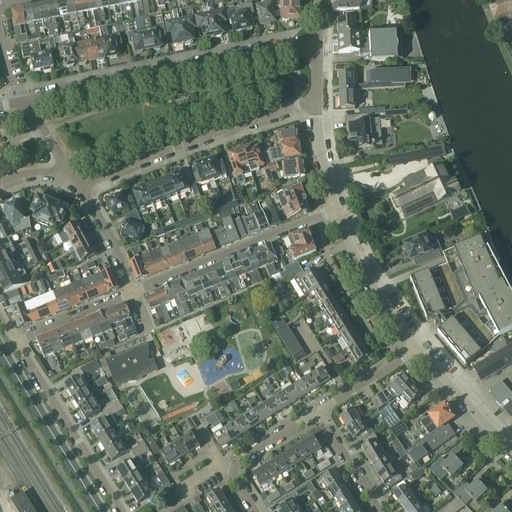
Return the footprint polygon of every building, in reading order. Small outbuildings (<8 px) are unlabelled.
[(71,16),(76,15),(72,0),(68,0),(64,1),(68,24),(70,32),(74,32),(71,16)] [(82,14),(87,13),(84,0),(72,0),(76,15),(78,27),(84,26),(82,14)] [(101,28),(100,24),(95,0),(84,0),(87,13),(92,12),(96,29),(101,28)] [(102,10),(108,8),(106,0),(95,0),(100,24),(105,23),(102,10)] [(115,15),(120,14),(117,0),(106,0),(108,8),(114,7),(115,15)] [(124,5),(129,4),(128,0),(117,0),(120,14),(126,13),(124,5)] [(136,3),(139,19),(142,19),(144,18),(140,0),(128,0),(129,4),(136,3)] [(140,0),(144,18),(147,17),(150,17),(147,1),(150,0),(140,0)] [(330,0),(332,13),(363,10),(371,9),(370,0),(330,0)] [(491,11),(494,20),(511,13),(511,0),(500,0),(488,5),(491,11)] [(64,24),(68,24),(64,1),(55,3),(58,18),(62,17),(64,24)] [(54,19),(58,18),(55,3),(47,4),(53,37),(57,36),(54,19)] [(239,14),(242,30),(243,30),(243,33),(251,31),(251,29),(251,28),(250,20),(252,20),(251,16),(252,15),(250,3),(242,5),(243,8),(238,9),(239,14)] [(49,37),(53,37),(47,4),(38,6),(42,27),(47,26),(49,37)] [(206,4),(203,5),(201,6),(204,17),(195,19),(197,28),(201,27),(204,38),(204,39),(207,40),(212,39),(214,39),(206,4)] [(211,4),(207,4),(206,4),(214,39),(215,39),(220,38),(222,35),(220,23),(224,22),(222,13),(211,16),(211,13),(212,12),(211,4)] [(271,7),(270,4),(254,7),(255,13),(256,12),(259,25),(260,25),(261,26),(264,25),(265,24),(268,23),(270,24),(272,24),(273,22),(274,22),(272,12),(271,7)] [(38,28),(42,27),(38,6),(30,8),(34,29),(35,36),(36,40),(40,39),(38,28)] [(233,32),(242,30),(239,14),(234,15),(233,7),(225,8),(227,21),(229,20),(229,25),(232,24),(233,32)] [(299,20),(299,7),(271,7),(272,12),(280,12),(281,21),(282,21),(284,21),(286,21),(288,20),(299,20)] [(29,24),(30,30),(34,29),(30,8),(21,9),(24,25),(29,24)] [(19,26),(24,25),(21,9),(11,11),(13,21),(12,22),(15,37),(13,37),(15,45),(27,42),(27,38),(26,35),(21,36),(19,26)] [(180,10),(176,11),(183,45),(184,45),(190,44),(191,42),(191,41),(192,41),(189,29),(194,28),(192,20),(181,22),(180,19),(182,19),(180,10)] [(183,45),(176,11),(172,12),(173,20),(175,20),(176,23),(165,25),(167,34),(171,33),(173,45),(174,45),(176,47),(182,46),(183,45)] [(342,14),(342,20),(336,20),(337,34),(354,33),(354,25),(360,24),(360,13),(342,14)] [(511,13),(494,20),(503,43),(511,39),(511,13)] [(144,18),(142,19),(148,50),(153,49),(154,50),(155,50),(159,50),(160,48),(160,47),(161,47),(159,39),(164,38),(162,29),(150,31),(147,17),(144,18)] [(142,19),(139,19),(136,20),(139,34),(127,36),(129,45),(133,44),(135,52),(136,52),(136,53),(138,54),(142,53),(143,52),(143,51),(148,50),(142,19)] [(105,27),(98,29),(99,33),(101,41),(105,59),(108,58),(108,59),(109,59),(111,59),(116,58),(117,56),(115,47),(120,47),(118,37),(108,39),(105,27)] [(394,33),(337,36),(338,54),(358,53),(358,56),(369,56),(369,62),(395,61),(395,51),(396,51),(396,50),(396,49),(397,47),(396,46),(396,45),(396,44),(395,43),(394,43),(394,33)] [(72,38),(72,34),(67,36),(69,45),(71,45),(71,47),(57,50),(59,59),(63,58),(65,67),(68,68),(72,68),(74,65),(78,64),(74,47),(72,38)] [(50,52),(56,51),(53,39),(20,46),(23,60),(30,59),(32,72),(42,69),(43,73),(50,71),(50,68),(51,68),(48,54),(40,56),(39,46),(48,44),(50,52)] [(105,59),(101,41),(89,43),(92,61),(95,61),(98,62),(103,61),(105,59)] [(87,44),(74,47),(78,64),(78,65),(81,66),(85,65),(86,63),(90,62),(87,44)] [(353,74),(339,75),(340,92),(357,91),(368,91),(405,88),(405,82),(408,82),(407,72),(399,72),(366,74),(367,86),(354,86),(353,74)] [(357,91),(340,92),(341,109),(355,108),(354,95),(357,95),(357,91)] [(371,116),(359,116),(345,117),(347,138),(351,142),(356,141),(356,139),(357,137),(358,137),(359,141),(358,141),(359,150),(374,148),(371,116)] [(281,148),(299,144),(298,128),(290,131),(290,132),(286,133),(286,132),(277,135),(274,136),(276,143),(280,142),(281,148)] [(262,151),(267,164),(274,162),(300,157),(299,144),(281,148),(271,150),(262,151)] [(443,146),(414,153),(416,162),(445,156),(443,146)] [(252,147),(244,150),(252,173),(260,170),(259,168),(264,167),(259,152),(257,152),(256,149),(253,150),(252,147)] [(252,173),(244,150),(243,150),(242,150),(242,149),(241,148),(240,148),(239,148),(238,148),(237,148),(236,149),(235,150),(235,151),(235,152),(236,153),(228,155),(239,186),(246,184),(244,177),(252,174),(252,173)] [(398,157),(389,159),(391,168),(400,166),(398,157)] [(209,162),(208,162),(215,182),(227,178),(222,163),(217,165),(215,159),(214,160),(212,160),(210,161),(209,162)] [(390,188),(375,195),(379,205),(385,217),(389,226),(403,219),(417,212),(432,206),(430,201),(441,195),(443,200),(444,200),(459,193),(454,182),(450,184),(442,168),(431,173),(430,173),(430,172),(430,173),(425,161),(391,168),(391,166),(381,168),(390,188)] [(215,182),(208,162),(203,164),(201,164),(198,165),(197,166),(196,166),(196,167),(192,168),(198,185),(209,181),(211,190),(217,188),(215,182)] [(267,164),(269,169),(270,174),(278,171),(274,162),(267,164)] [(282,164),(284,174),(284,180),(306,177),(304,162),(282,164)] [(270,174),(269,169),(264,171),(269,184),(274,182),(271,175),(270,174)] [(171,176),(170,178),(178,197),(190,192),(183,173),(178,175),(176,174),(171,176)] [(178,197),(170,178),(159,183),(167,201),(178,197)] [(157,183),(146,188),(154,207),(165,202),(157,183)] [(195,183),(190,185),(194,197),(200,195),(195,183)] [(154,207),(146,188),(144,187),(139,189),(138,191),(133,193),(142,215),(146,214),(145,210),(154,207)] [(233,190),(237,202),(238,208),(245,205),(240,188),(233,190)] [(278,197),(283,211),(306,202),(304,197),(305,197),(306,194),(304,190),(301,188),(278,197)] [(123,210),(125,216),(130,213),(128,208),(122,195),(121,195),(120,193),(116,193),(114,196),(114,198),(113,199),(108,202),(113,215),(123,210)] [(39,224),(43,226),(54,201),(46,197),(45,200),(38,197),(34,206),(35,206),(33,209),(35,210),(34,213),(36,214),(34,219),(40,221),(39,224)] [(262,212),(263,214),(269,229),(280,225),(269,197),(263,199),(268,210),(262,212)] [(54,201),(43,226),(48,227),(49,225),(55,228),(57,223),(59,224),(61,221),(62,221),(63,218),(64,218),(68,209),(61,206),(62,204),(54,201)] [(24,231),(31,228),(29,217),(25,219),(18,202),(13,205),(12,203),(10,202),(6,204),(5,206),(6,208),(5,208),(9,216),(7,217),(11,225),(12,225),(13,228),(21,225),(24,231)] [(224,207),(226,212),(232,210),(238,208),(237,202),(224,207)] [(306,202),(283,211),(288,222),(307,214),(308,212),(305,205),(307,204),(306,202)] [(250,206),(260,233),(269,229),(263,214),(259,216),(255,204),(250,206)] [(249,220),(245,221),(251,236),(260,233),(250,206),(245,208),(249,220)] [(208,219),(209,218),(218,215),(226,212),(224,207),(206,213),(208,219)] [(466,207),(455,212),(459,221),(470,216),(466,207)] [(232,210),(226,212),(218,215),(230,245),(239,241),(231,220),(236,218),(232,210)] [(125,216),(128,222),(139,217),(136,211),(130,213),(125,216)] [(189,226),(208,219),(206,213),(187,220),(189,226)] [(65,222),(66,225),(76,220),(73,215),(66,219),(65,222)] [(218,215),(209,218),(212,225),(215,224),(219,232),(215,234),(221,249),(230,245),(218,215)] [(139,217),(128,222),(143,227),(139,217)] [(251,236),(245,221),(245,219),(235,223),(242,240),(251,236)] [(177,230),(189,226),(187,220),(175,225),(177,230)] [(128,222),(127,222),(126,222),(126,223),(124,223),(122,224),(122,227),(123,228),(124,229),(124,230),(125,230),(122,237),(139,242),(143,227),(144,227),(143,227),(128,222)] [(0,223),(0,230),(5,240),(5,241),(8,239),(10,238),(3,223),(0,223)] [(67,235),(71,241),(86,233),(82,226),(79,227),(77,224),(63,231),(65,235),(67,235)] [(165,235),(177,230),(175,225),(162,229),(164,235),(165,235)] [(156,238),(159,237),(164,235),(162,229),(154,233),(156,238)] [(32,239),(37,242),(40,234),(38,234),(38,231),(31,232),(32,239)] [(288,239),(293,250),(310,243),(312,242),(311,240),(311,239),(313,237),(311,232),(308,231),(288,239)] [(209,232),(199,236),(206,255),(216,251),(209,232)] [(69,251),(71,255),(89,245),(87,242),(90,241),(86,233),(71,241),(74,248),(69,251)] [(199,236),(189,240),(196,258),(206,255),(199,236)] [(441,258),(438,249),(432,252),(426,236),(403,245),(410,261),(413,260),(416,268),(441,258)] [(0,256),(13,250),(8,239),(5,241),(5,240),(0,242),(0,256)] [(508,292),(503,283),(505,282),(506,282),(499,269),(498,270),(499,270),(495,272),(491,262),(494,261),(495,261),(488,248),(487,249),(488,249),(486,250),(481,239),(454,250),(475,301),(479,300),(488,316),(491,315),(497,325),(499,324),(504,334),(499,337),(511,330),(511,293),(510,289),(509,290),(509,291),(508,292)] [(24,243),(27,248),(33,246),(30,240),(24,243)] [(189,240),(179,244),(187,262),(196,258),(189,240)] [(293,250),(290,251),(294,262),(314,254),(315,251),(313,246),(313,247),(311,246),(310,243),(293,250)] [(179,244),(169,248),(177,266),(187,262),(179,244)] [(274,244),(263,249),(274,277),(280,275),(280,274),(279,271),(276,272),(273,265),(278,263),(274,254),(278,253),(274,244)] [(89,245),(71,255),(77,266),(97,255),(93,247),(91,249),(89,245)] [(169,248),(160,252),(167,270),(177,266),(169,248)] [(263,249),(254,252),(261,270),(265,268),(270,278),(272,282),(274,281),(272,278),(274,277),(263,249)] [(13,250),(0,256),(0,268),(18,259),(13,250)] [(160,252),(150,255),(157,274),(167,270),(160,252)] [(254,252),(246,256),(257,283),(261,282),(257,272),(261,270),(254,252)] [(150,255),(140,259),(148,278),(157,274),(150,255)] [(246,256),(238,259),(245,276),(249,275),(252,282),(253,285),(257,283),(246,256)] [(148,278),(140,259),(130,263),(137,282),(148,278)] [(238,259),(230,262),(241,290),(245,289),(243,285),(241,278),(245,276),(238,259)] [(230,262),(221,266),(228,283),(233,281),(237,292),(241,290),(230,262)] [(48,267),(52,274),(58,272),(54,264),(48,267)] [(284,268),(286,272),(286,273),(297,269),(295,264),(284,268)] [(0,280),(1,283),(24,271),(22,267),(15,270),(12,265),(0,270),(0,280)] [(221,266),(214,269),(225,297),(229,296),(224,285),(228,283),(221,266)] [(214,269),(206,272),(213,289),(217,288),(222,299),(225,297),(214,269)] [(286,272),(280,274),(280,275),(283,281),(299,274),(297,269),(286,273),(286,272)] [(445,295),(443,290),(437,292),(435,287),(441,285),(439,280),(433,282),(431,277),(437,275),(435,270),(429,272),(411,280),(427,321),(446,313),(443,307),(449,305),(447,300),(441,302),(439,297),(445,295)] [(24,271),(1,283),(3,286),(2,288),(4,291),(6,292),(6,293),(23,286),(19,279),(26,275),(24,271)] [(112,271),(102,275),(109,293),(119,289),(112,271)] [(305,298),(311,294),(325,285),(316,271),(310,274),(308,271),(294,280),(305,298)] [(206,272),(198,275),(209,304),(213,303),(208,291),(213,289),(206,272)] [(102,275),(92,279),(99,297),(109,293),(102,275)] [(198,275),(190,278),(196,296),(201,294),(203,301),(202,301),(204,306),(209,304),(198,275)] [(77,285),(72,287),(80,305),(90,301),(82,283),(80,277),(75,279),(77,285)] [(190,278),(181,282),(187,297),(193,311),(198,309),(196,304),(195,304),(192,298),(196,296),(190,278)] [(92,279),(82,283),(90,301),(99,297),(92,279)] [(37,284),(41,294),(46,292),(43,282),(37,284)] [(181,282),(173,285),(184,314),(189,312),(187,306),(183,298),(187,297),(181,282)] [(33,285),(27,288),(30,296),(37,293),(33,285)] [(173,285),(164,289),(169,303),(174,302),(177,310),(179,315),(184,314),(173,285)] [(315,296),(322,306),(322,307),(334,299),(325,285),(311,294),(313,297),(315,296)] [(72,287),(62,291),(70,309),(80,305),(72,287)] [(29,295),(27,288),(21,290),(24,297),(29,295)] [(164,289),(153,293),(164,319),(168,317),(164,306),(169,303),(164,289)] [(7,295),(10,302),(20,297),(17,291),(7,295)] [(62,291),(53,295),(60,313),(70,309),(62,291)] [(164,319),(153,293),(143,297),(150,312),(156,309),(160,320),(164,319)] [(53,295),(43,298),(50,317),(60,313),(53,295)] [(43,298),(33,302),(40,321),(50,317),(43,298)] [(324,310),(331,321),(343,314),(334,299),(322,307),(322,306),(320,308),(322,311),(324,310)] [(26,300),(21,302),(30,325),(40,321),(33,302),(28,304),(26,300)] [(21,302),(11,306),(18,322),(16,323),(18,328),(20,327),(20,329),(30,325),(21,302)] [(125,304),(115,308),(123,327),(126,335),(128,339),(137,335),(133,326),(127,329),(125,322),(131,319),(125,304)] [(115,308),(105,312),(111,327),(116,325),(118,329),(123,327),(115,308)] [(105,312),(95,316),(103,335),(112,331),(110,327),(111,327),(105,312)] [(333,324),(339,335),(351,328),(343,314),(331,321),(328,322),(323,326),(325,329),(333,324)] [(461,320),(458,316),(453,320),(452,320),(449,316),(453,314),(453,315),(454,315),(453,314),(442,318),(442,319),(434,322),(436,326),(443,323),(446,326),(438,333),(466,367),(482,354),(477,349),(482,344),(479,341),(474,345),(470,340),(475,336),(472,332),(467,336),(463,332),(468,328),(465,324),(460,328),(456,324),(461,320)] [(95,316),(86,320),(93,339),(103,335),(95,316)] [(86,320),(76,324),(83,343),(93,339),(86,320)] [(76,324),(66,328),(74,347),(83,343),(76,324)] [(287,326),(276,332),(280,338),(290,331),(287,326)] [(66,328),(56,332),(64,351),(74,347),(66,328)] [(342,339),(348,349),(360,342),(351,328),(339,335),(337,336),(332,340),(334,343),(342,339)] [(290,331),(280,338),(283,343),(293,336),(290,331)] [(56,332),(46,336),(54,355),(64,351),(56,332)] [(54,355),(46,336),(37,340),(36,340),(44,359),(54,355)] [(293,336),(283,343),(286,348),(296,341),(293,336)] [(490,347),(495,355),(503,369),(511,363),(511,344),(508,347),(502,337),(500,339),(490,347)] [(296,341),(286,348),(289,353),(300,346),(296,341)] [(348,349),(341,354),(343,357),(350,353),(357,364),(369,357),(360,342),(348,349)] [(149,355),(149,353),(149,351),(148,349),(148,347),(147,346),(115,359),(106,362),(117,388),(128,383),(136,382),(143,377),(158,372),(153,361),(149,363),(148,361),(148,359),(149,357),(149,355)] [(300,346),(289,353),(292,358),(303,351),(300,346)] [(303,351),(292,358),(295,363),(306,356),(303,351)] [(503,369),(495,355),(473,368),(481,382),(503,369)] [(96,361),(80,371),(84,376),(99,367),(96,361)] [(313,361),(306,365),(309,370),(315,366),(313,361)] [(309,370),(306,365),(300,369),(303,374),(309,370)] [(289,368),(284,371),(287,376),(293,373),(289,368)] [(322,369),(312,375),(320,387),(330,381),(322,369)] [(312,375),(303,381),(310,393),(320,387),(312,375)] [(411,381),(405,375),(405,376),(404,375),(387,391),(395,401),(413,385),(410,382),(411,381)] [(65,387),(72,398),(86,389),(86,388),(82,382),(84,381),(82,376),(65,387)] [(107,383),(104,378),(96,383),(99,388),(107,383)] [(303,381),(293,387),(300,400),(310,393),(303,381)] [(229,387),(232,392),(239,388),(236,382),(229,387)] [(500,407),(501,406),(502,406),(504,408),(504,409),(505,409),(511,417),(511,394),(501,382),(489,392),(497,401),(496,402),(500,407)] [(416,389),(413,385),(395,401),(398,404),(401,401),(407,408),(422,395),(422,394),(417,388),(416,389)] [(72,398),(79,409),(93,400),(93,399),(89,393),(91,392),(88,387),(86,388),(86,389),(72,398)] [(293,387),(283,393),(291,406),(300,400),(293,387)] [(261,394),(264,398),(270,394),(267,390),(261,394)] [(274,399),(273,399),(281,412),(291,406),(283,393),(282,394),(280,390),(271,396),(274,399)] [(390,406),(382,393),(376,396),(382,407),(377,410),(380,415),(385,412),(385,411),(390,406)] [(382,407),(376,396),(371,400),(377,410),(382,407)] [(93,400),(79,409),(86,419),(85,420),(100,411),(96,404),(98,403),(95,398),(93,399),(93,400)] [(254,398),(247,402),(250,407),(256,403),(254,398)] [(103,408),(107,413),(120,404),(117,399),(103,408)] [(273,399),(263,406),(271,418),(281,412),(273,399)] [(92,429),(98,439),(115,429),(119,427),(112,417),(123,410),(120,404),(107,413),(109,417),(91,429),(92,429)] [(263,406),(253,412),(261,424),(271,418),(263,406)] [(401,423),(390,406),(385,411),(385,412),(388,417),(383,420),(390,431),(401,423)] [(420,423),(429,435),(434,432),(435,433),(447,424),(454,419),(450,413),(449,412),(449,411),(447,407),(445,407),(445,406),(435,413),(433,413),(432,414),(431,416),(425,420),(420,423)] [(340,419),(347,429),(362,420),(355,409),(340,418),(340,419)] [(253,412),(243,418),(251,430),(261,424),(253,412)] [(380,415),(383,420),(388,417),(385,412),(380,415)] [(232,443),(224,430),(217,420),(214,414),(205,420),(209,426),(211,424),(214,429),(216,428),(219,433),(214,436),(222,449),(232,443)] [(243,418),(234,424),(241,436),(251,430),(243,418)] [(362,420),(347,429),(354,440),(353,440),(354,440),(367,432),(366,432),(363,426),(367,423),(364,418),(362,420)] [(185,422),(191,431),(196,428),(191,419),(185,422)] [(401,423),(390,431),(395,438),(406,430),(401,423)] [(128,427),(132,434),(137,431),(132,424),(128,427)] [(234,424),(224,430),(232,443),(241,436),(234,424)] [(434,432),(429,435),(405,453),(414,466),(456,436),(447,424),(435,433),(434,432)] [(98,439),(105,450),(119,442),(115,435),(117,434),(115,429),(98,439)] [(187,438),(182,441),(181,441),(189,454),(200,447),(190,433),(186,436),(187,438)] [(366,460),(368,459),(384,450),(374,434),(363,441),(366,446),(361,449),(365,454),(363,455),(366,460)] [(396,442),(393,437),(386,442),(389,446),(396,442)] [(313,438),(303,444),(312,459),(316,456),(315,454),(321,450),(313,438)] [(179,460),(170,445),(166,448),(167,450),(161,454),(152,439),(146,442),(160,464),(166,461),(169,467),(179,460)] [(180,439),(170,445),(179,460),(189,454),(181,441),(182,441),(180,439)] [(119,442),(105,450),(112,461),(111,462),(112,462),(126,453),(122,446),(124,445),(121,440),(119,442)] [(129,450),(132,455),(146,446),(143,441),(129,450)] [(303,444),(293,450),(301,463),(306,459),(308,461),(312,459),(303,444)] [(118,471),(124,482),(139,473),(138,473),(134,466),(143,461),(141,457),(150,452),(146,446),(132,455),(135,459),(117,471),(118,471)] [(293,450),(283,456),(292,471),(296,468),(295,466),(301,463),(293,450)] [(377,474),(393,465),(384,450),(368,459),(374,469),(373,470),(375,475),(377,474)] [(283,456),(273,463),(281,475),(287,472),(288,474),(292,471),(283,456)] [(442,466),(439,462),(442,459),(442,458),(429,471),(440,482),(447,474),(451,478),(457,472),(459,473),(461,471),(460,469),(463,467),(463,466),(459,462),(453,456),(442,466)] [(327,461),(317,467),(321,472),(331,466),(327,461)] [(273,463),(263,469),(272,484),(277,481),(275,479),(281,475),(273,463)] [(393,465),(377,474),(378,476),(377,476),(379,481),(381,480),(384,485),(388,483),(391,488),(403,481),(393,465)] [(154,469),(158,476),(163,473),(159,466),(154,469)] [(272,484),(263,469),(253,475),(261,488),(267,484),(268,486),(272,484)] [(427,474),(423,469),(411,476),(414,482),(427,474)] [(124,482),(131,493),(145,484),(141,477),(143,476),(141,471),(138,473),(139,473),(124,482)] [(321,480),(328,490),(341,482),(334,472),(323,479),(321,480)] [(163,473),(158,476),(157,477),(163,487),(156,492),(159,497),(172,489),(163,473)] [(453,496),(457,499),(464,507),(471,499),(475,503),(482,497),(483,498),(486,496),(485,494),(487,492),(487,491),(483,487),(477,481),(467,491),(463,487),(466,484),(466,483),(453,496)] [(145,484),(131,493),(138,504),(137,504),(138,504),(152,495),(148,488),(150,487),(148,482),(145,484)] [(334,500),(335,499),(347,492),(341,482),(328,490),(334,500)] [(295,492),(299,498),(309,492),(305,486),(295,492)] [(393,495),(401,505),(413,495),(406,486),(393,495)] [(435,493),(434,494),(438,498),(442,494),(438,490),(435,493)] [(11,502),(16,511),(32,511),(22,495),(16,499),(12,492),(10,491),(8,493),(8,495),(12,502),(11,502)] [(207,499),(214,509),(226,501),(220,491),(207,499)] [(267,498),(270,504),(281,497),(277,492),(267,498)] [(335,499),(341,509),(353,502),(347,492),(335,499)] [(446,492),(443,493),(447,498),(445,500),(448,504),(453,501),(449,496),(446,492)] [(401,505),(406,511),(409,511),(420,504),(413,495),(401,505)] [(298,511),(299,511),(302,510),(295,499),(277,510),(278,511),(279,511),(298,511)] [(457,499),(452,503),(459,511),(464,507),(457,499)] [(210,511),(230,511),(232,511),(226,501),(214,509),(210,511)] [(341,509),(343,511),(357,511),(359,511),(353,502),(341,509)] [(452,503),(448,506),(452,511),(457,511),(459,511),(452,503)]
